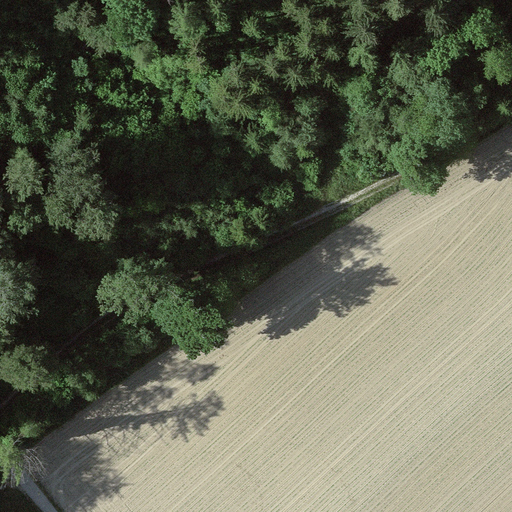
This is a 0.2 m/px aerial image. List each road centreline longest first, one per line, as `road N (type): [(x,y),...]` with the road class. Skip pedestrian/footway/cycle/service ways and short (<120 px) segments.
road 1 (track): [(511,97),(284,237),(109,316),(0,419)]
road 2 (track): [(347,0),(314,219)]
road 3 (track): [(4,415),(80,511)]
